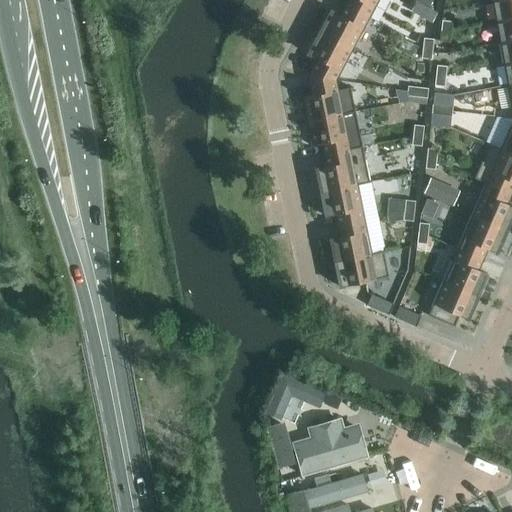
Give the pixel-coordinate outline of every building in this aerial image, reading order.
[(346,0),(344,5),(369,18),(378,0),(346,0)] [(511,0),(496,0),(491,1),(495,22),(511,19),(511,0)] [(339,15),(330,10),(319,32),(352,50),(369,18),(344,5),(339,15)] [(511,19),(495,22),(499,44),(511,41),(511,19)] [(452,22),(442,21),(441,31),(451,32),(452,22)] [(439,41),(449,42),(451,32),(441,31),(439,41)] [(307,54),(315,59),(306,76),(336,80),(352,50),(319,32),(307,54)] [(434,39),(424,38),(422,48),(432,50),(434,39)] [(511,41),(499,44),(503,65),(511,63),(511,41)] [(421,59),(431,60),(432,50),(422,48),(421,59)] [(511,63),(503,65),(507,86),(511,85),(511,63)] [(447,66),(437,65),(436,75),(446,77),(447,66)] [(434,86),(444,87),(446,77),(436,75),(434,86)] [(306,76),(310,95),(301,97),(306,122),(355,112),(350,87),(338,90),(336,80),(306,76)] [(408,86),(407,96),(417,97),(418,87),(408,86)] [(427,99),(428,89),(418,87),(417,97),(427,99)] [(432,104),(431,114),(441,116),(442,106),(432,104)] [(452,117),(453,107),(442,106),(441,116),(452,117)] [(311,146),(320,144),(322,155),(362,147),(355,112),(306,122),(311,146)] [(511,121),(500,149),(500,150),(511,155),(511,121)] [(424,126),(414,125),(413,135),(423,136),(424,126)] [(411,145),(421,146),(423,136),(413,135),(411,145)] [(474,179),(485,183),(511,194),(511,193),(511,155),(500,150),(500,149),(489,144),(474,179)] [(358,185),(369,183),(362,147),(322,155),(324,166),(315,168),(320,192),(358,185)] [(437,150),(427,148),(426,158),(436,160),(437,150)] [(425,169),(435,170),(436,160),(426,158),(425,169)] [(435,198),(442,183),(430,178),(423,193),(435,198)] [(511,217),(511,206),(507,204),(511,194),(485,183),(471,216),(506,231),(511,217)] [(325,217),(334,215),(337,226),(365,220),(358,185),(320,192),(325,217)] [(415,201),(405,200),(404,210),(414,212),(415,201)] [(403,221),(413,222),(414,212),(404,210),(403,221)] [(488,250),(496,254),(506,231),(471,216),(457,249),(483,260),(488,250)] [(339,237),(330,238),(335,263),(372,255),(372,254),(365,220),(337,226),(339,237)] [(429,224),(419,223),(418,233),(428,234),(429,224)] [(417,243),(427,245),(428,234),(418,233),(417,243)] [(487,274),(479,270),(483,260),(457,249),(442,282),(477,297),(487,274)] [(339,287),(389,277),(384,252),(372,254),(372,255),(335,263),(339,287)] [(459,316),(468,320),(477,297),(442,282),(428,315),(454,327),(459,316)] [(366,305),(389,315),(393,304),(371,294),(366,305)] [(416,327),(421,316),(399,306),(394,317),(416,327)] [(323,408),(330,390),(286,371),(268,413),(283,420),(294,395),(323,408)] [(345,417),(310,428),(313,437),(296,442),(306,475),(370,455),(361,425),(349,429),(345,417)] [(273,448),(286,444),(280,423),(267,427),(273,448)] [(286,444),(273,448),(279,468),(292,464),(286,444)] [(319,487),(308,490),(313,508),(370,492),(365,475),(334,484),(331,473),(316,478),(319,487)] [(291,511),(303,511),(306,511),(300,491),(286,495),(291,511)]
